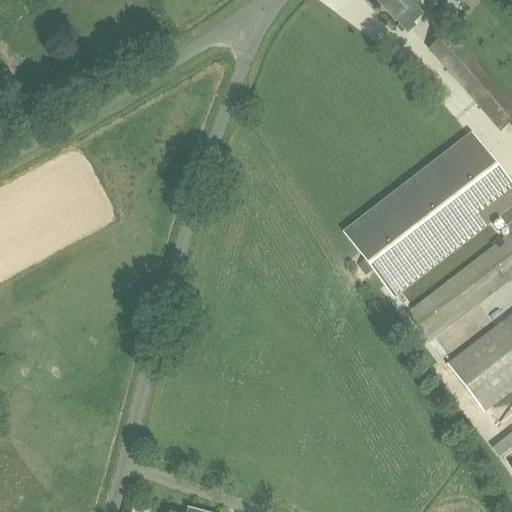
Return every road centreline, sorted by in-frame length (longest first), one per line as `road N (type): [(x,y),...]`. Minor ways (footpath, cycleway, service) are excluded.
road 1 (unclassified): [(113,511),(265,2)]
road 2 (unclassified): [(0,175),(72,142),(265,2)]
